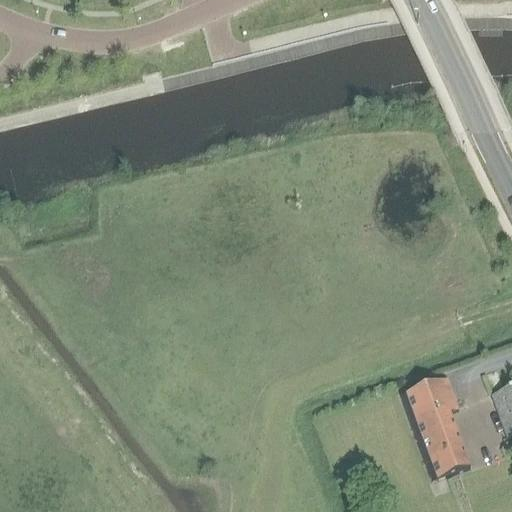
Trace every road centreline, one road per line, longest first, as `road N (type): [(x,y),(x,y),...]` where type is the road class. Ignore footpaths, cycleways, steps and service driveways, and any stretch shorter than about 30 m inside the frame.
road 1 (track): [(511,305),(307,376),(285,394),(264,511)]
road 2 (residential): [(32,33),(126,38),(234,0)]
road 3 (secondary): [(511,186),(422,0)]
